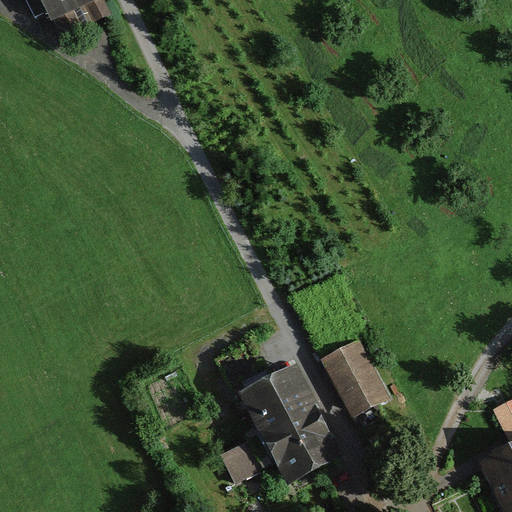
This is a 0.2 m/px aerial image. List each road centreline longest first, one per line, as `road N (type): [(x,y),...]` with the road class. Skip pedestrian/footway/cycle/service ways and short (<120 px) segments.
road 1 (track): [(129,0),(263,284)]
road 2 (residential): [(263,284),(396,511)]
